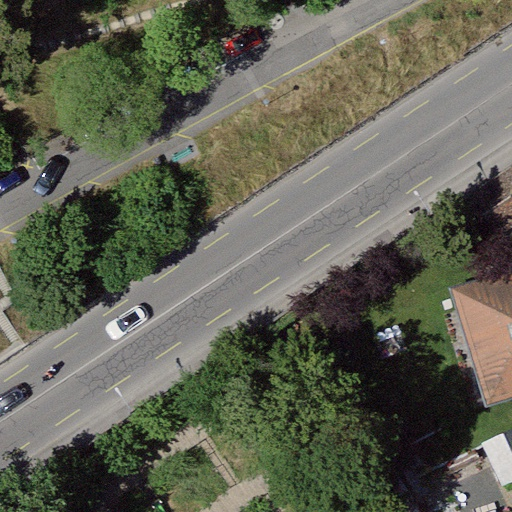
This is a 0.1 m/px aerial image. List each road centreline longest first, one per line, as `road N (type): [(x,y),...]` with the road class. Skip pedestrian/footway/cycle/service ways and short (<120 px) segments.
road 1 (primary): [(0,428),(511,86)]
road 2 (residential): [(400,0),(0,225)]
